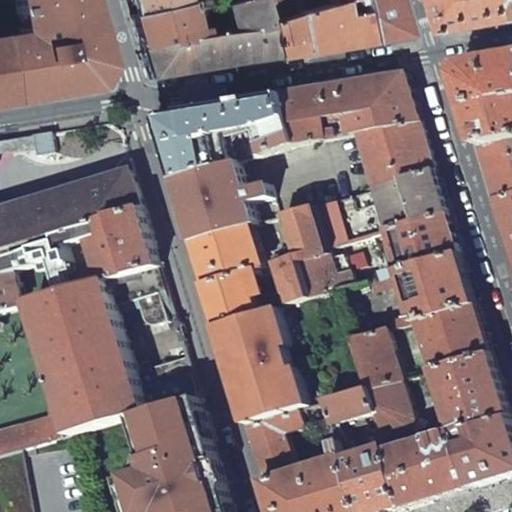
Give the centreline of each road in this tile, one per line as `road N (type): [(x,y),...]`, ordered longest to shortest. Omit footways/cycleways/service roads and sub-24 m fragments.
road 1 (residential): [(265,511),(139,99)]
road 2 (residential): [(139,99),(429,50)]
road 3 (residential): [(429,50),(511,316)]
road 4 (residential): [(0,119),(139,99)]
